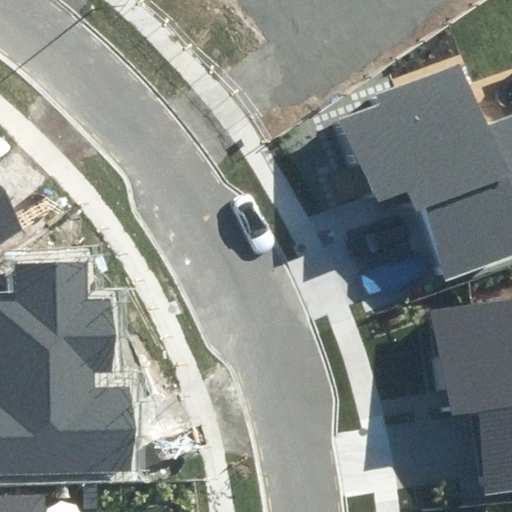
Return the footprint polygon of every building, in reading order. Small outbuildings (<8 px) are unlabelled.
[(462,62),(333,110),(371,213),(403,201),(436,287),(511,258),(511,121),(488,131),(462,62)] [(0,248),(22,234),(0,201),(0,248)] [(0,477),(133,472),(129,384),(94,386),(93,366),(110,365),(107,305),(84,306),(82,264),(19,267),(20,292),(0,293),(0,477)] [(511,309),(431,321),(445,420),(471,416),(482,494),(511,490),(511,309)] [(43,511),(43,496),(0,497),(0,511),(43,511)]
